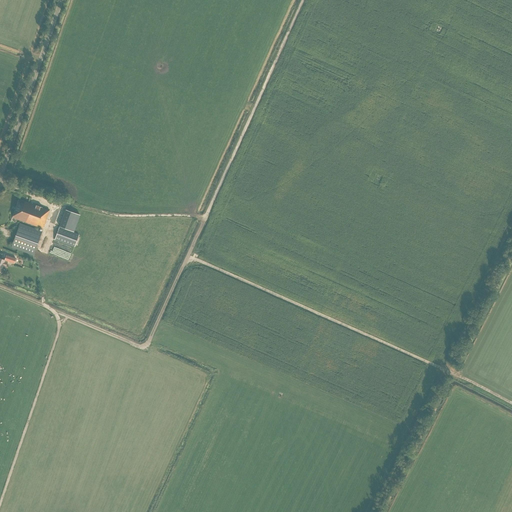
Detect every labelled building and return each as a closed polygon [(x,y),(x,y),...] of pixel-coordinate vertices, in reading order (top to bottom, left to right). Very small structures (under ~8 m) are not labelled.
[(49,211),(19,199),(12,218),(42,229),(49,211)] [(69,212),(62,209),(56,224),(64,227),(69,212)] [(41,232),(38,230),(20,223),(11,247),(33,255),(41,232)] [(79,235),(59,228),(54,240),(74,247),(79,235)] [(0,258),(0,272),(1,273),(2,268),(3,265),(6,266),(7,261),(14,263),(15,258),(6,255),(4,260),(0,258)]
